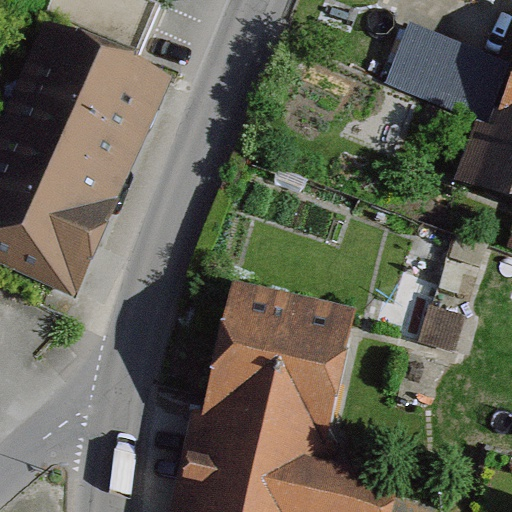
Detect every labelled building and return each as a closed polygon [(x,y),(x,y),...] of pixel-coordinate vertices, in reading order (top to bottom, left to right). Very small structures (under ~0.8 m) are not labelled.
[(142,0),(53,0),(49,10),(135,47),(153,5),(142,0)] [(511,0),(469,0),(511,17),(511,15),(511,0)] [(407,26),(394,75),(466,94),(479,45),(407,26)] [(0,254),(71,286),(164,79),(49,27),(0,136),(0,254)] [(511,96),(498,133),(482,127),(463,176),(511,194),(511,96)] [(377,311),(229,279),(178,511),(397,511),(403,487),(341,474),(377,311)]
